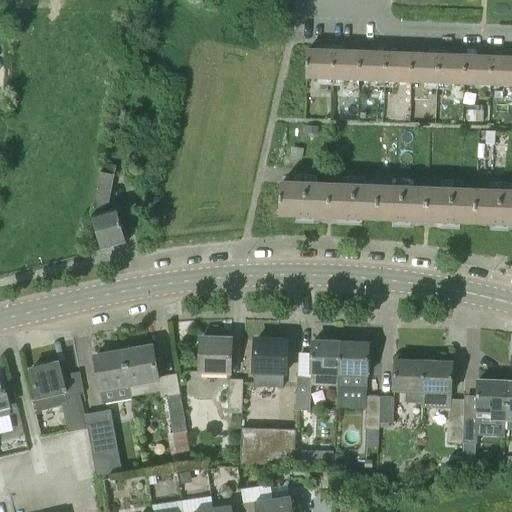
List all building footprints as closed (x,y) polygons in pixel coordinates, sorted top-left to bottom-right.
[(334,80),(335,51),(308,50),(306,79),(334,80)] [(360,81),(361,52),(335,51),(334,80),(360,81)] [(386,82),(387,53),(361,52),(360,81),(386,82)] [(412,83),(413,54),(387,53),(386,82),(412,83)] [(438,84),(439,55),(413,54),(412,83),(438,84)] [(464,85),(465,56),(439,55),(438,84),(464,85)] [(490,86),(491,57),(465,56),(464,85),(490,86)] [(511,86),(511,58),(491,57),(490,86),(511,86)] [(122,129),(125,112),(113,110),(110,128),(122,129)] [(485,110),(469,110),(469,122),(485,122),(485,110)] [(301,160),(302,148),(291,147),(290,160),(301,160)] [(109,213),(107,207),(110,206),(117,168),(103,165),(92,218),(102,250),(127,243),(117,210),(109,213)] [(329,219),(330,185),(281,183),(279,217),(329,219)] [(378,187),(330,185),(329,219),(377,221),(378,187)] [(378,187),(377,221),(427,223),(428,189),(378,187)] [(428,189),(427,223),(475,225),(476,191),(428,189)] [(511,192),(476,191),(475,225),(511,226),(511,192)] [(201,339),(200,373),(231,374),(232,340),(201,339)] [(256,341),(255,373),(257,373),(256,387),(281,388),(281,374),(285,374),(286,342),(256,341)] [(339,375),(340,344),(313,343),(311,379),(297,379),(296,411),(310,412),(311,387),(338,388),(339,375)] [(340,344),(339,375),(338,388),(367,389),(368,345),(340,344)] [(154,347),(124,352),(132,397),(161,391),(154,347)] [(132,397),(124,352),(95,357),(103,402),(132,397)] [(422,406),(424,364),(395,362),(394,392),(406,392),(405,401),(421,401),(421,406),(422,406)] [(66,397),(65,393),(66,393),(59,363),(31,370),(38,398),(32,399),(35,412),(62,406),(68,434),(87,429),(79,394),(66,397)] [(463,444),(464,420),(465,401),(451,400),(453,365),(424,364),(422,406),(450,407),(449,443),(463,444)] [(242,413),(243,379),(228,379),(228,413),(242,413)] [(505,422),(507,383),(478,381),(477,413),(492,414),(492,421),(505,422)] [(0,416),(18,412),(16,403),(9,405),(6,391),(2,392),(0,384),(0,416)] [(172,461),(190,457),(185,432),(187,431),(180,394),(167,396),(174,432),(167,434),(172,461)] [(379,430),(379,422),(380,396),(366,396),(365,429),(379,430)] [(380,396),(379,422),(394,423),(394,396),(380,396)] [(97,477),(122,472),(110,410),(85,414),(97,477)] [(242,415),(232,415),(232,427),(242,427),(242,415)] [(464,420),(463,444),(478,444),(479,421),(464,420)] [(241,429),(240,465),(293,467),(295,431),(241,429)] [(316,467),(332,467),(333,453),(317,452),(316,467)] [(346,455),(336,455),(336,467),(347,467),(346,455)] [(188,484),(191,477),(190,471),(179,473),(181,485),(188,484)] [(148,477),(149,484),(157,483),(156,476),(148,477)] [(305,511),(303,496),(273,500),(274,511),(305,511)] [(274,511),(273,500),(243,505),(244,511),(274,511)]
